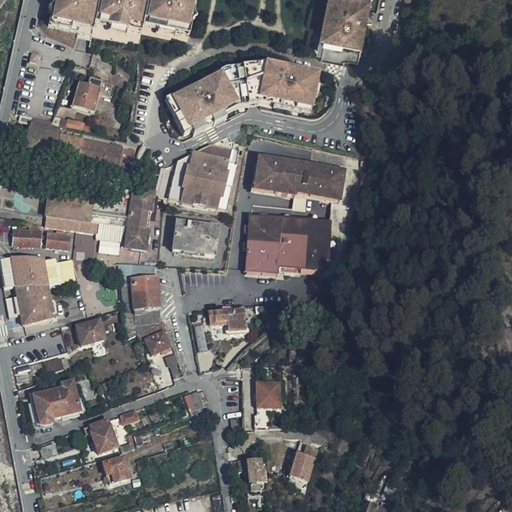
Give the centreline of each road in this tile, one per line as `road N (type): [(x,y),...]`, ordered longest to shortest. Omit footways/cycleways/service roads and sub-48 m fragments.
road 1 (residential): [(349,75),(262,47),(218,49),(160,84),(153,117),(169,151),(247,121),(317,133),(334,124)]
road 2 (residential): [(18,446),(193,384)]
road 3 (residential): [(221,459),(266,435),(323,439),(333,461),(334,511)]
road 4 (residential): [(33,0),(0,138)]
